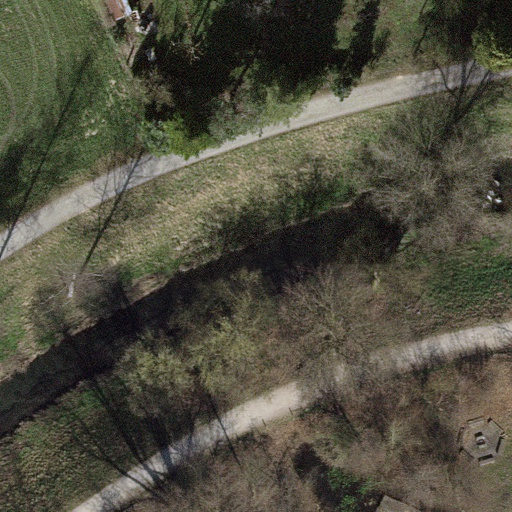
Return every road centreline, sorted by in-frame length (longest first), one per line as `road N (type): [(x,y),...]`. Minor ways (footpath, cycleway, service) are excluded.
road 1 (track): [(0,256),(84,203),(287,119),(511,68)]
road 2 (track): [(96,511),(203,443),(315,391),(436,348),(511,334)]
